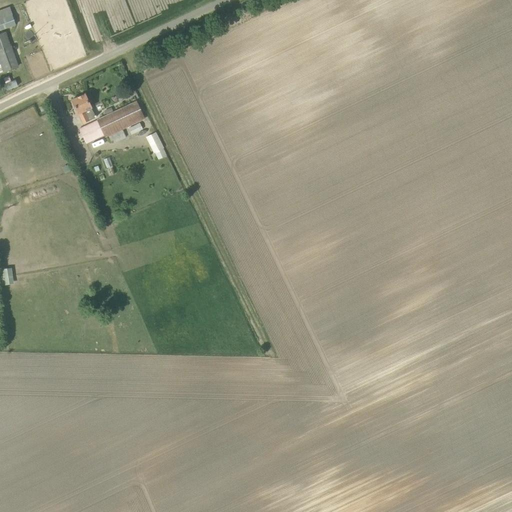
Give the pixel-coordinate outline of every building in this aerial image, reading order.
[(0,30),(16,25),(9,7),(0,10),(0,30)] [(0,72),(18,67),(5,32),(0,33),(0,72)] [(83,123),(95,118),(85,94),(72,100),(83,123)] [(123,130),(145,119),(137,102),(113,113),(106,116),(79,129),(86,144),(104,136),(105,138),(109,136),(123,130)] [(167,156),(164,149),(156,132),(146,137),(154,153),(155,153),(158,160),(167,156)] [(0,285),(11,285),(10,268),(2,268),(2,263),(0,263),(0,285)]
